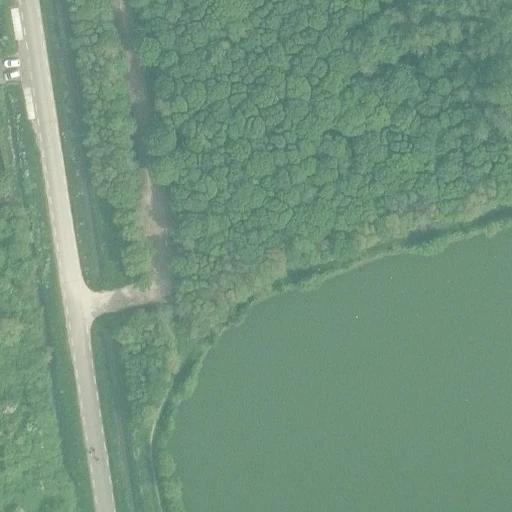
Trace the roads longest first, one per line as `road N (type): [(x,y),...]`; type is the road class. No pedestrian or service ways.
road 1 (unclassified): [(105,511),(28,0)]
road 2 (track): [(121,0),(157,280),(151,293)]
